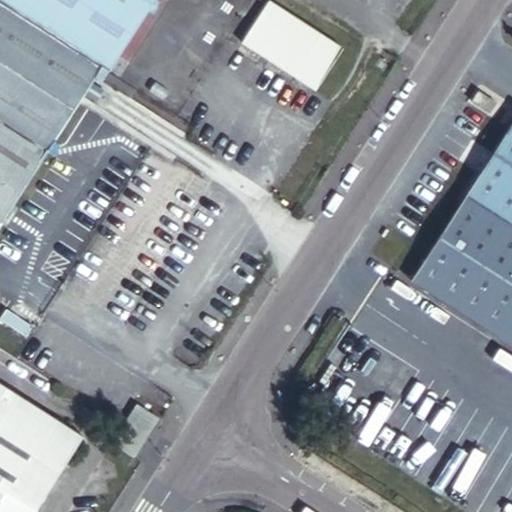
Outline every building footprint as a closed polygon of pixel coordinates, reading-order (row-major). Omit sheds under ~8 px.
[(0,0),(0,231),(109,68),(116,72),(163,0),(0,0)] [(345,50),(271,1),(246,42),(319,91),(345,50)] [(511,171),(511,121),(489,157),(511,171)] [(511,227),(511,171),(489,157),(464,197),(511,227)] [(511,227),(464,197),(435,241),(511,290),(511,227)] [(511,290),(435,241),(411,278),(511,343),(511,290)] [(0,364),(0,378),(62,418),(69,407),(0,364)] [(0,511),(28,511),(31,509),(36,511),(40,511),(86,438),(0,381),(0,511)] [(137,404),(122,427),(143,440),(158,418),(137,404)] [(143,440),(122,427),(113,442),(133,455),(143,440)]
